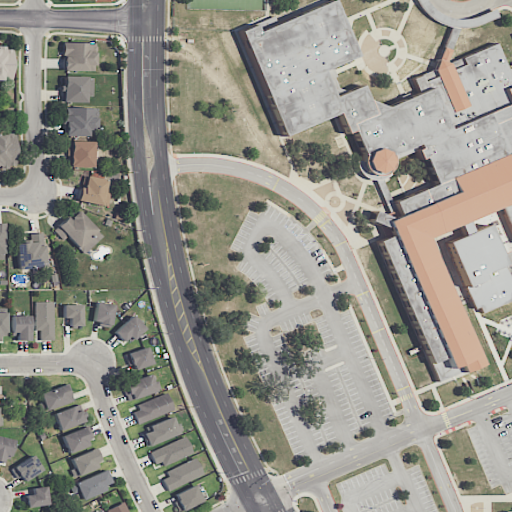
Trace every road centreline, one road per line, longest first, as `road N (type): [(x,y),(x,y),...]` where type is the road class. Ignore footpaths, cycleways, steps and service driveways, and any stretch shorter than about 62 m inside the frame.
road 1 (secondary): [(280,511),(221,391),(186,286),(162,149),(159,0)]
road 2 (secondary): [(135,0),(136,135),(161,288),(204,409),(255,511)]
road 3 (residential): [(34,0),(37,196)]
road 4 (residential): [(91,364),(152,511)]
road 5 (residential): [(159,20),(0,17)]
